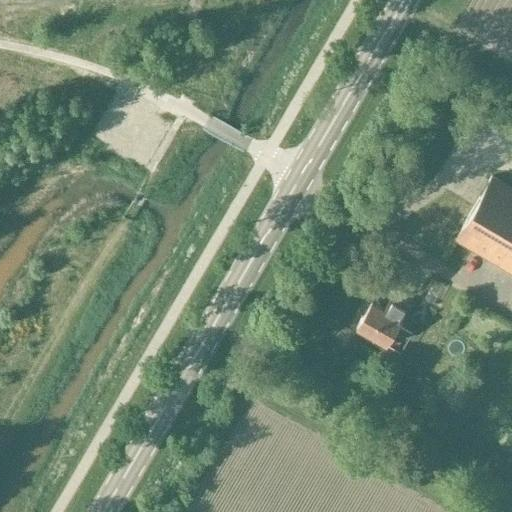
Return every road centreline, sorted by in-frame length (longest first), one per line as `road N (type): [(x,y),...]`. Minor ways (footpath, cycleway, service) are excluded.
road 1 (primary): [(104,511),(404,0)]
road 2 (track): [(128,216),(0,420)]
road 3 (track): [(0,185),(75,137),(109,85),(147,104)]
road 4 (track): [(0,7),(165,0)]
road 5 (track): [(0,34),(14,59),(109,85)]
